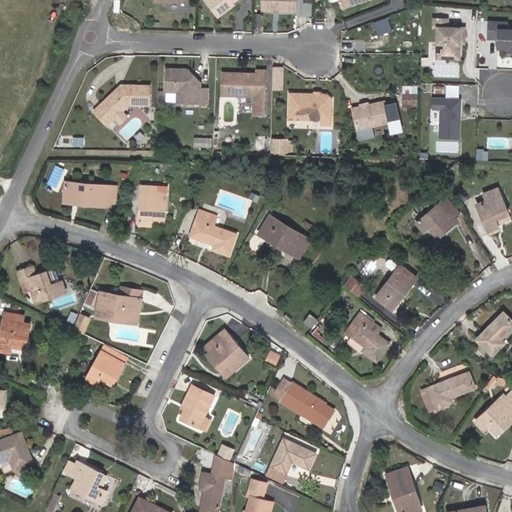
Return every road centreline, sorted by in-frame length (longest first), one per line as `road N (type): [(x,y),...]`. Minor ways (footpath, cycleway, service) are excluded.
road 1 (residential): [(89,38),(315,47)]
road 2 (residential): [(207,288),(100,242),(5,219)]
road 3 (residential): [(379,412),(266,322),(207,288)]
road 4 (residential): [(5,219),(89,38)]
road 5 (residential): [(379,412),(405,366),(501,278)]
road 6 (residential): [(75,431),(165,470),(172,445),(139,427)]
road 7 (residential): [(207,288),(139,427)]
road 8 (residential): [(511,478),(450,457),(379,412)]
